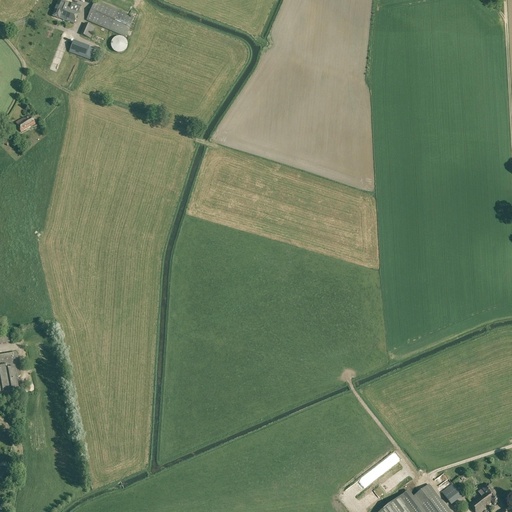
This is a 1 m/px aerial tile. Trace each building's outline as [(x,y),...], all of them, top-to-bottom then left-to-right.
[(59,0),(56,7),(63,10),(70,13),(71,10),(67,8),(68,4),(59,0)] [(86,20),(125,37),(133,18),(94,1),(86,20)] [(72,3),(69,8),(79,12),(81,6),(72,3)] [(61,13),(63,10),(56,7),(52,16),(59,19),(59,18),(66,21),(66,20),(68,16),(61,13)] [(70,13),(63,10),(61,13),(68,16),(66,20),(66,21),(74,24),(78,13),(71,10),(70,13)] [(80,34),(90,39),(95,27),(84,23),(80,34)] [(116,52),(118,52),(121,52),(123,51),(125,50),(126,48),(127,46),(127,43),(127,41),(125,39),(124,37),(121,36),(119,36),(116,36),(114,37),(112,39),(111,41),(111,44),(111,46),(112,48),(114,50),(116,52)] [(69,52),(90,60),(94,50),(89,48),(89,47),(73,41),(69,52)] [(16,123),(21,132),(32,125),(33,125),(35,124),(30,116),(23,120),(22,119),(16,123)] [(2,140),(7,146),(10,143),(5,137),(2,140)] [(0,394),(1,394),(4,393),(10,392),(9,392),(13,391),(13,392),(18,391),(18,390),(16,377),(19,377),(20,376),(21,375),(21,374),(17,354),(16,353),(15,353),(14,353),(0,355),(0,394)] [(479,493),(481,495),(469,504),(474,511),(483,511),(490,507),(490,506),(493,504),(494,506),(501,501),(494,491),(489,484),(482,490),(482,489),(478,492),(479,493)] [(449,511),(429,485),(413,496),(409,490),(403,495),(380,511),(449,511)] [(443,494),(451,505),(462,497),(454,486),(443,494)]
